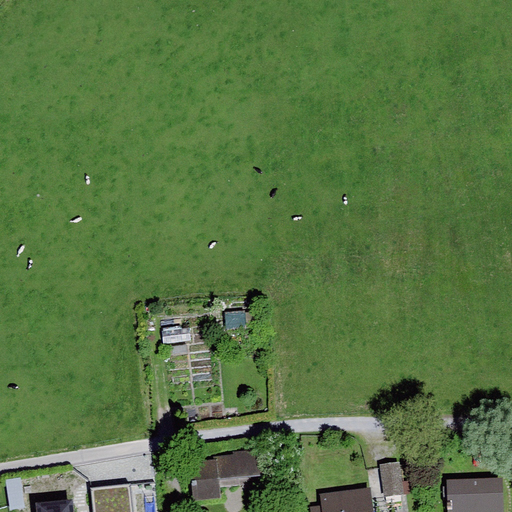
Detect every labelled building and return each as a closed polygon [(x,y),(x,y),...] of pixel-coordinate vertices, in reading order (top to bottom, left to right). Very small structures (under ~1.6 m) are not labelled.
[(245,311),(225,312),(226,329),(246,328),(245,311)] [(189,328),(163,331),(164,344),(191,341),(189,328)] [(214,459),(190,461),(194,500),(221,498),(219,479),(263,475),(260,449),(234,452),(234,454),(214,456),(214,459)] [(399,462),(380,465),(384,497),(403,494),(399,462)] [(502,511),(502,480),(447,482),(448,511),(502,511)] [(128,511),(126,482),(41,491),(42,511),(128,511)] [(321,507),(310,509),(310,511),(374,511),(371,487),(319,496),(321,507)]
